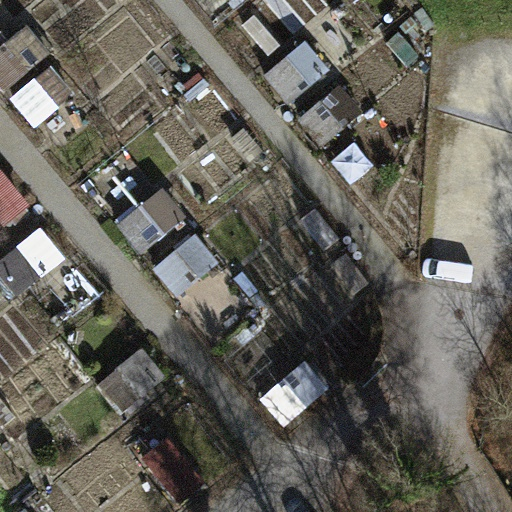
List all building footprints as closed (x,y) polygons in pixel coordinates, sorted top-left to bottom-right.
[(0,168),(0,202),(12,216),(28,203),(0,168)] [(155,248),(180,218),(158,198),(132,228),(155,248)] [(189,292),(220,259),(195,235),(163,268),(189,292)] [(104,378),(120,404),(164,377),(149,351),(104,378)] [(289,422),(318,398),(299,375),(270,399),(289,422)] [(152,459),(190,500),(206,486),(168,445),(152,459)]
